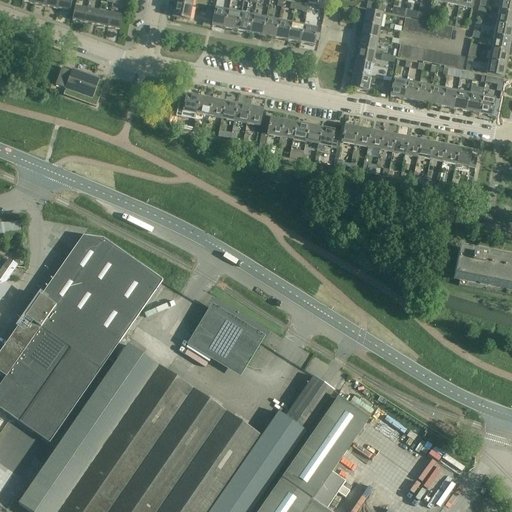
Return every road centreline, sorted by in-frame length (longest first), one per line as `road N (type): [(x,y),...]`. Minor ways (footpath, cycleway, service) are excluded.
road 1 (secondary): [(511,416),(438,385),(190,232),(46,170)]
road 2 (residential): [(511,137),(141,64)]
road 3 (residential): [(141,64),(0,14)]
road 4 (unclassified): [(0,328),(36,268),(27,199)]
